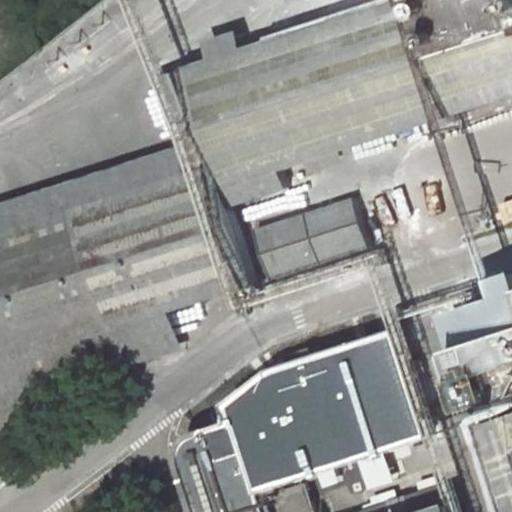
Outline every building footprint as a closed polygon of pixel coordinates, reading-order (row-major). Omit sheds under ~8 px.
[(511,0),(417,0),(192,71),(206,113),(225,170),(0,240),(0,373),(142,328),(262,290),(231,191),(511,102),(511,0)] [(188,154),(0,214),(0,240),(225,170),(206,113),(192,71),(164,80),(188,154)] [(280,292),(379,256),(363,210),(263,246),(280,292)] [(511,303),(456,320),(476,390),(503,381),(511,407),(511,406),(511,303)] [(142,328),(0,373),(0,412),(152,362),(142,328)] [(189,470),(202,511),(451,511),(452,511),(450,511),(271,511),(267,498),(431,445),(398,342),(292,378),(242,411),(247,425),(202,440),(196,444),(191,451),(188,460),(189,470)] [(511,511),(511,421),(481,431),(509,511),(511,511)] [(448,456),(426,464),(430,476),(452,468),(448,456)] [(443,493),(412,504),(414,511),(434,511),(448,508),(443,493)] [(314,511),(309,494),(275,507),(276,511),(314,511)]
